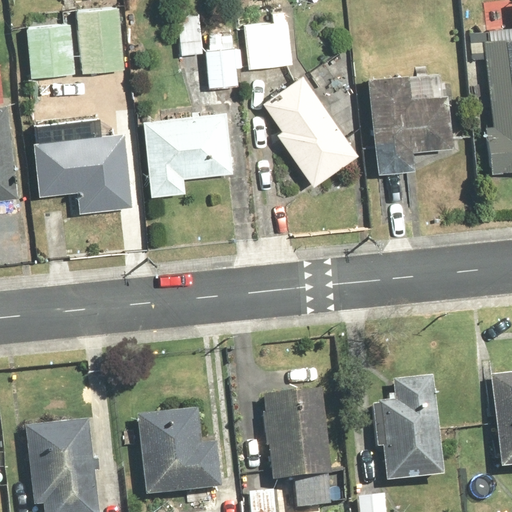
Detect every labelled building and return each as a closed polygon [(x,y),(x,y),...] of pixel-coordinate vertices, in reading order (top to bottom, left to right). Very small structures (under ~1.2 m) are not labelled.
[(122,4),(79,7),(84,72),(127,69),(122,4)] [(276,22),(248,24),(251,68),(294,65),(290,13),(275,14),(276,22)] [(181,20),(180,54),(206,55),(207,21),(181,20)] [(76,24),(30,25),(32,79),(78,77),(76,24)] [(511,171),(511,25),(482,30),(497,124),(489,125),(497,174),(511,171)] [(211,46),(210,87),(241,88),(242,46),(211,46)] [(451,72),(372,78),(380,172),(418,169),(416,151),(457,148),(451,72)] [(318,186),(361,154),(305,77),(267,105),(286,131),(280,135),(318,186)] [(0,207),(23,206),(13,107),(10,107),(9,97),(0,97),(0,207)] [(231,112),(148,118),(153,195),(188,193),(187,180),(236,176),(231,112)] [(135,207),(128,132),(106,134),(105,118),(37,124),(39,141),(44,197),(82,194),(83,211),(135,207)] [(511,370),(495,373),(507,468),(511,466),(511,370)] [(450,474),(436,374),(398,380),(401,400),(380,403),(391,482),(450,474)] [(332,389),(268,395),(276,481),(339,475),(332,389)] [(203,409),(138,414),(145,495),(224,488),(220,444),(206,446),(203,409)] [(94,426),(33,428),(35,508),(47,507),(47,511),(100,511),(100,472),(103,472),(102,458),(95,458),(94,426)] [(278,511),(277,490),(254,491),(255,511),(278,511)]
